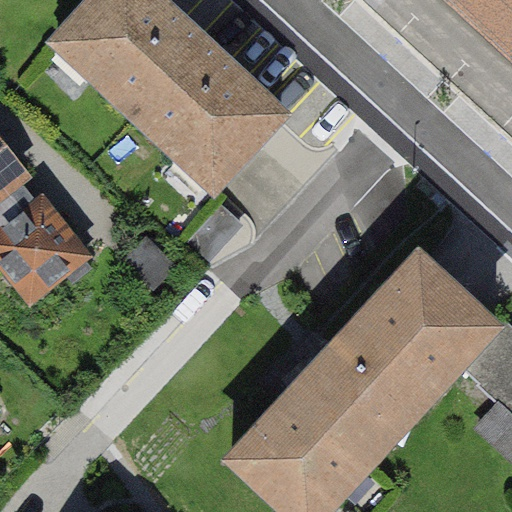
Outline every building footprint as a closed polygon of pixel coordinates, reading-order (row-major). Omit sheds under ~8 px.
[(280,120),(148,0),(106,0),(63,48),(217,189),(280,120)] [(511,0),(447,0),(511,59),(511,0)] [(22,180),(0,153),(0,198),(15,186),(22,180)] [(35,211),(15,186),(0,198),(0,269),(1,271),(7,266),(33,298),(66,271),(73,280),(92,265),(42,205),(35,211)] [(496,327),(421,259),(234,464),(287,511),(340,511),(465,375),(504,334),(496,327)] [(511,331),(501,321),(496,327),(504,334),(465,375),(511,419),(511,331)]
